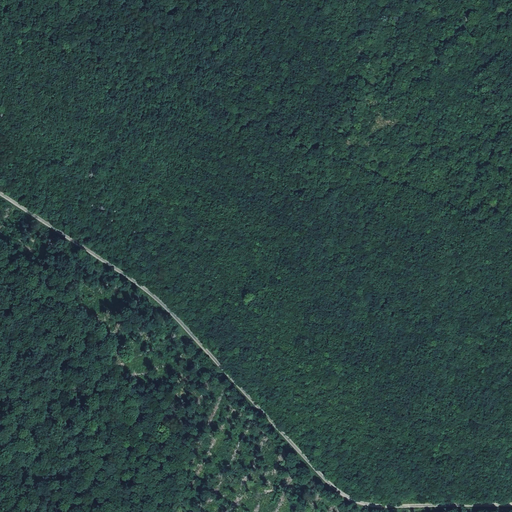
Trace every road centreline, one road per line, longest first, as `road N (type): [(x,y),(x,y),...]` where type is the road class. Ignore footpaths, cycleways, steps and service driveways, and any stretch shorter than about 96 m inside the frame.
road 1 (track): [(511,503),(354,502),(172,312),(0,187)]
road 2 (track): [(319,469),(290,467),(199,511)]
